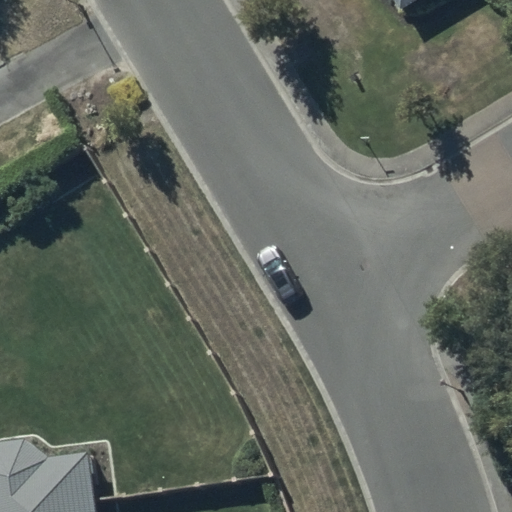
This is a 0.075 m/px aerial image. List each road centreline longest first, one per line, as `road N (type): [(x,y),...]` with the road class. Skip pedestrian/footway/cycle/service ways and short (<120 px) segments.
road 1 (residential): [(321,257),(158,0)]
road 2 (residential): [(426,511),(321,257)]
road 3 (residential): [(321,257),(511,173)]
